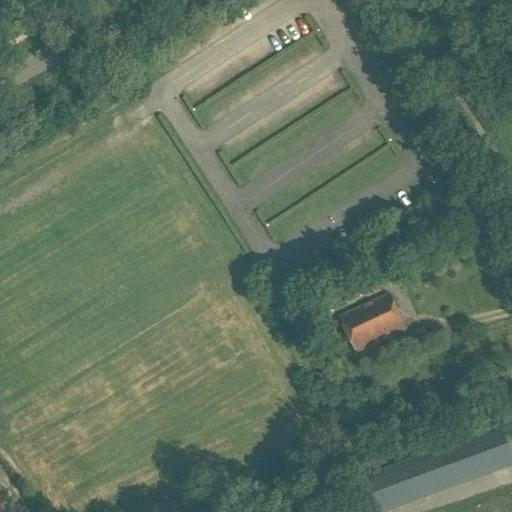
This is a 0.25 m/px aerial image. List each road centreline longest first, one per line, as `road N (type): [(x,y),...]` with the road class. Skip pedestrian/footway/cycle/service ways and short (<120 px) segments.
road 1 (residential): [(0,88),(149,0)]
road 2 (track): [(432,52),(511,181)]
